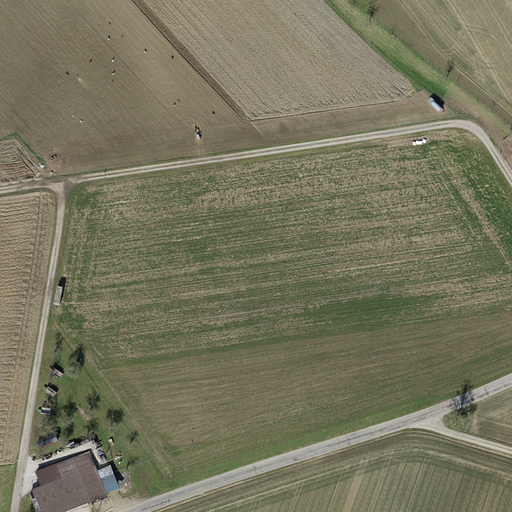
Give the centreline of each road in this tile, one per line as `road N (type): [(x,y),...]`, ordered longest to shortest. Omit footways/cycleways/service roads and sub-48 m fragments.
road 1 (track): [(511,180),(478,126),(447,122),(0,188)]
road 2 (unclassified): [(141,511),(511,383)]
road 3 (track): [(63,178),(12,511)]
